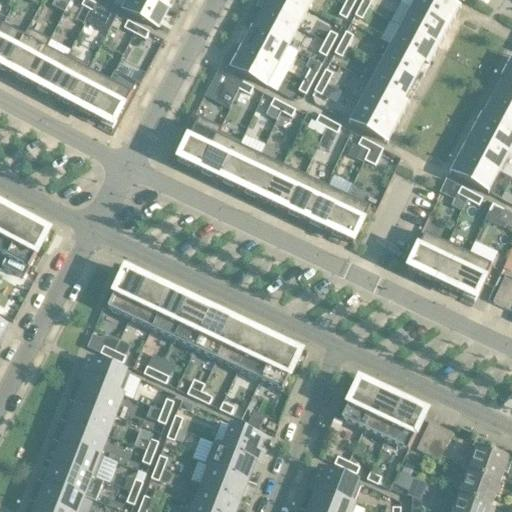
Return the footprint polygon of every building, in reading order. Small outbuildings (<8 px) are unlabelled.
[(92,12),(96,5),(87,0),(84,0),(81,6),(92,12)] [(158,28),(168,8),(152,0),(129,0),(124,10),(158,28)] [(152,0),(168,8),(172,0),(152,0)] [(307,9),(290,0),(268,0),(263,10),(297,28),(307,9)] [(290,0),(307,9),(312,0),(290,0)] [(347,0),(345,5),(352,9),(356,0),(347,0)] [(363,0),(361,5),(368,9),(372,0),(363,0)] [(444,0),(415,0),(411,8),(445,26),(456,6),(444,0)] [(107,10),(96,5),(92,12),(103,17),(107,10)] [(346,20),(352,9),(345,5),(339,16),(346,20)] [(368,9),(361,5),(355,16),(362,20),(368,9)] [(435,45),(445,26),(411,8),(401,27),(435,45)] [(253,29),(287,47),(297,28),(263,10),(253,29)] [(134,34),(138,27),(128,22),(124,29),(134,34)] [(0,69),(5,72),(23,37),(2,26),(0,29),(0,69)] [(149,33),(138,27),(134,34),(145,40),(149,33)] [(425,64),(435,45),(401,27),(391,46),(425,64)] [(23,37),(5,72),(28,84),(46,49),(51,41),(28,28),(23,37)] [(243,48),(277,66),(287,47),(253,29),(243,48)] [(324,43),(332,47),(337,36),(330,32),(324,43)] [(346,33),(340,43),(347,47),(353,37),(346,33)] [(326,57),(332,47),(324,43),(319,54),(326,57)] [(347,47),(340,43),(334,54),(342,58),(347,47)] [(415,83),(425,64),(391,46),(381,65),(415,83)] [(277,66),(243,48),(232,68),(266,86),(277,66)] [(46,49),(28,84),(47,94),(65,59),(46,49)] [(68,55),(65,59),(47,94),(70,106),(88,72),(91,67),(68,55)] [(404,102),(415,83),(381,65),(371,84),(404,102)] [(239,90),(243,83),(232,77),(219,70),(205,95),(229,108),(239,90)] [(304,81),(311,85),(317,74),(310,70),(304,81)] [(325,71),(320,82),(327,85),(333,75),(325,71)] [(90,117),(109,83),(88,72),(70,106),(90,117)] [(495,98),(511,106),(511,82),(505,79),(495,98)] [(306,95),(311,85),(304,81),(298,91),(306,95)] [(327,85),(320,82),(314,92),(321,96),(327,85)] [(131,94),(109,83),(90,117),(112,129),(131,94)] [(253,88),(243,83),(239,90),(249,96),(253,88)] [(394,121),(404,102),(371,84),(361,103),(394,121)] [(485,117),(511,131),(511,106),(495,98),(485,117)] [(281,113),(285,105),(274,100),(270,107),(281,113)] [(384,141),(394,121),(361,103),(350,123),(384,141)] [(295,111),(285,105),(281,113),(291,118),(295,111)] [(327,129),(330,122),(319,116),(315,123),(326,129),(327,129)] [(200,172),(221,128),(198,117),(177,161),(200,172)] [(511,147),(511,131),(485,117),(475,136),(509,154),(511,147)] [(341,127),(330,122),(327,129),(326,129),(337,134),(341,127)] [(222,128),(221,128),(200,172),(222,182),(240,142),(220,132),(222,128)] [(465,155),(498,173),(509,154),(475,136),(465,155)] [(369,151),(373,144),(362,138),(358,146),(369,152),(369,151)] [(241,143),(240,142),(222,182),(243,192),(260,157),(239,147),(241,143)] [(383,150),(373,144),(369,151),(369,152),(379,157),(383,150)] [(488,193),(498,173),(465,155),(454,175),(488,193)] [(265,203),(282,167),(260,157),(243,192),(265,203)] [(304,177),(282,167),(265,203),(287,213),(304,177)] [(325,188),(304,177),(287,213),(308,223),(325,188)] [(325,188),(308,223),(330,234),(347,198),(325,188)] [(457,195),(468,201),(472,194),(461,188),(457,195)] [(468,201),(479,207),(483,199),(472,194),(468,201)] [(370,209),(347,198),(330,234),(353,244),(370,209)] [(500,218),(503,210),(493,205),(489,212),(500,218)] [(5,210),(0,220),(0,254),(7,258),(26,222),(21,219),(22,217),(11,211),(10,213),(5,210)] [(26,222),(7,258),(28,270),(42,245),(44,246),(48,238),(46,237),(48,233),(42,230),(44,228),(32,222),(31,224),(26,222)] [(407,270),(430,281),(447,245),(424,235),(407,270)] [(447,245),(430,281),(452,291),(469,256),(447,245)] [(469,256),(452,291),(474,302),(491,266),(469,256)] [(107,309),(131,321),(149,283),(142,280),(143,278),(132,273),(131,275),(125,272),(123,276),(121,275),(117,283),(119,284),(107,309)] [(511,287),(511,277),(506,275),(502,283),(511,287)] [(149,283),(131,321),(153,331),(171,294),(164,290),(165,288),(153,283),(152,285),(149,283)] [(511,287),(502,283),(493,303),(504,308),(511,291),(511,287)] [(171,294),(153,331),(175,341),(192,304),(186,301),(187,299),(175,293),(174,295),(171,294)] [(192,304),(175,341),(196,352),(214,314),(207,311),(208,309),(197,303),(196,305),(192,304)] [(214,314),(196,352),(218,362),(236,324),(229,321),(230,319),(218,314),(218,316),(214,314)] [(236,324),(218,362),(240,372),(257,335),(251,331),(252,329),(240,324),(239,326),(236,324)] [(257,335),(240,372),(261,382),(279,345),(273,342),(274,340),(262,334),(261,336),(257,335)] [(279,345),(261,382),(282,392),(294,367),(296,368),(300,360),(298,359),(300,355),(294,352),(295,350),(284,344),(283,346),(279,345)] [(100,354),(113,360),(116,353),(104,347),(100,354)] [(116,353),(113,360),(122,365),(125,357),(116,353)] [(82,381),(122,396),(130,375),(89,359),(83,373),(85,374),(82,381)] [(144,375),(156,381),(159,373),(147,368),(144,375)] [(159,373),(156,381),(165,385),(169,378),(159,373)] [(114,416),(122,396),(82,381),(82,382),(87,384),(85,390),(83,389),(78,402),(114,416)] [(341,420),(364,431),(382,393),(377,391),(377,389),(366,383),(365,385),(359,383),(357,386),(355,386),(351,394),(353,395),(341,420)] [(187,395),(199,401),(203,394),(190,388),(187,395)] [(364,431),(386,441),(403,404),(398,401),(399,399),(387,394),(387,396),(382,393),(364,431)] [(203,394),(199,401),(209,406),(212,398),(203,394)] [(162,411),(169,414),(174,403),(166,400),(162,411)] [(106,436),(114,416),(78,402),(78,403),(79,404),(77,410),(76,409),(70,423),(106,436)] [(230,416),(234,409),(223,403),(219,411),(230,416)] [(403,404),(386,441),(408,452),(426,414),(420,411),(421,409),(409,404),(408,406),(403,404)] [(165,426),(169,414),(162,411),(157,423),(165,426)] [(171,428),(179,431),(183,420),(175,417),(171,428)] [(248,424),(259,429),(262,422),(251,417),(248,424)] [(265,429),(272,432),(275,425),(268,422),(265,429)] [(99,456),(106,436),(70,423),(72,424),(69,430),(68,430),(63,443),(104,459),(104,458),(99,456)] [(428,456),(441,428),(429,423),(416,451),(428,456)] [(213,444),(258,462),(261,454),(263,455),(268,441),(232,427),(225,448),(213,443),(213,444)] [(174,442),(179,431),(171,428),(167,439),(174,442)] [(452,434),(441,428),(428,456),(439,462),(452,434)] [(146,452),(154,455),(158,443),(151,440),(146,452)] [(96,479),(104,459),(63,443),(62,443),(64,444),(61,450),(60,450),(55,463),(96,479)] [(205,464),(246,480),(251,467),(250,466),(252,460),(258,462),(213,444),(205,464)] [(477,447),(468,472),(500,483),(509,459),(477,447)] [(150,466),(154,455),(146,452),(142,463),(150,466)] [(160,457),(155,468),(163,471),(167,460),(160,457)] [(334,465),(345,470),(349,463),(338,458),(334,465)] [(96,479),(55,463),(55,464),(56,464),(54,470),(52,470),(47,483),(83,497),(90,477),(96,479)] [(349,463),(345,470),(356,475),(360,468),(349,463)] [(203,487),(239,500),(244,487),(242,487),(244,480),(246,481),(246,480),(205,464),(205,465),(211,467),(203,487)] [(163,471),(155,468),(151,479),(159,482),(163,471)] [(314,490),(353,505),(361,484),(320,468),(315,482),(316,483),(314,490)] [(500,483),(468,472),(459,496),(491,507),(500,483)] [(367,481),(378,486),(381,478),(370,473),(367,481)] [(131,492),(138,495),(143,484),(135,481),(131,492)] [(62,511),(76,511),(83,497),(47,483),(47,484),(48,484),(46,491),(44,490),(39,503),(62,511)] [(190,505),(208,511),(234,511),(236,507),(234,507),(237,501),(238,501),(239,500),(203,487),(196,506),(190,504),(190,505)] [(350,511),(353,505),(314,490),(313,491),(319,493),(316,499),(315,499),(310,511),(350,511)] [(134,506),(138,495),(131,492),(126,503),(134,506)] [(411,509),(421,510),(422,497),(412,496),(411,509)] [(459,496),(454,509),(446,506),(443,511),(489,511),(491,507),(459,496)] [(144,497),(140,508),(147,511),(152,500),(144,497)] [(62,511),(39,503),(39,504),(41,505),(38,511),(37,510),(35,511),(62,511)]
